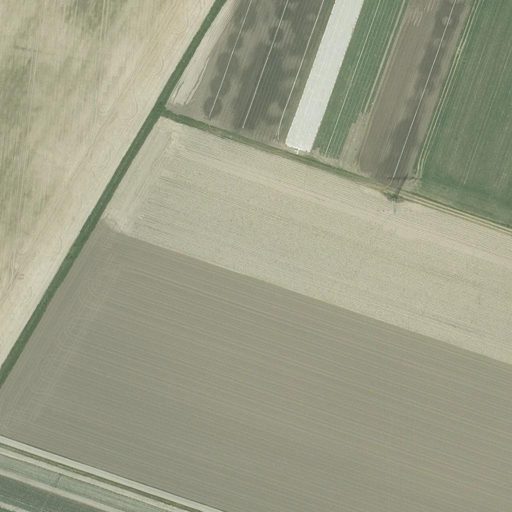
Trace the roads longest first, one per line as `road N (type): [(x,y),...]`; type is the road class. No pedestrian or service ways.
road 1 (track): [(511,233),(162,115)]
road 2 (unclassified): [(212,511),(0,439)]
